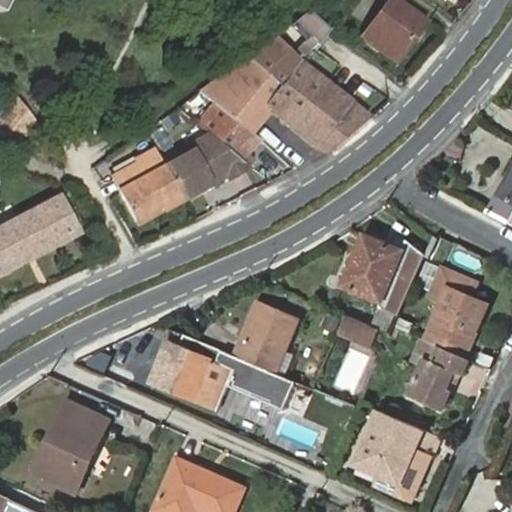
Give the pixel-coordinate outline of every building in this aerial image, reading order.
[(344,0),(326,0),(335,8),(344,0)] [(425,23),(394,0),(390,0),(363,38),(396,62),(425,23)] [(315,9),(292,22),(307,49),(330,36),(315,9)] [(301,60),(271,36),(245,54),(280,85),(301,60)] [(280,85),(245,54),(199,89),(214,102),(250,135),(271,112),(264,106),(280,85)] [(339,91),(301,60),(280,85),(264,106),(271,112),(312,148),(332,123),(323,115),(339,91)] [(370,116),(339,91),(323,115),(332,123),(312,148),(327,153),(370,116)] [(35,121),(16,98),(0,117),(0,123),(21,137),(35,121)] [(250,135),(214,102),(196,121),(211,134),(233,153),(240,159),(245,152),(240,146),(250,135)] [(211,134),(161,156),(166,165),(181,195),(228,178),(235,183),(249,167),(240,159),(233,153),(211,134)] [(166,165),(161,156),(155,145),(137,154),(139,159),(110,173),(132,219),(161,206),(162,210),(184,200),(181,195),(166,165)] [(497,192),(484,213),(506,224),(511,213),(511,167),(505,180),(509,184),(502,196),(497,192)] [(83,234),(62,193),(0,225),(0,275),(83,234)] [(377,306),(396,315),(423,255),(406,242),(401,251),(363,236),(341,286),(380,301),(377,306)] [(423,329),(464,347),(473,329),(469,328),(480,301),(465,294),(471,281),(439,268),(426,297),(438,303),(433,315),(430,314),(423,329)] [(259,302),(236,356),(274,373),(297,317),(259,302)] [(381,329),(348,314),(339,335),(373,349),(381,329)] [(167,343),(151,382),(217,409),(226,384),(283,408),(294,380),(274,373),(236,356),(183,334),(178,347),(167,343)] [(458,372),(465,357),(435,345),(421,339),(414,355),(422,358),(418,366),(406,395),(438,410),(448,387),(443,385),(450,370),(455,371),(458,372)] [(294,380),(300,383),(307,386),(321,356),(298,345),(289,366),(297,370),(294,380)] [(337,383),(353,390),(367,358),(351,351),(337,383)] [(422,358),(414,355),(411,363),(418,366),(422,358)] [(448,387),(455,371),(450,370),(443,385),(448,387)] [(347,416),(352,403),(331,395),(326,408),(347,416)] [(360,399),(336,455),(386,478),(394,460),(399,463),(406,447),(414,451),(424,429),(360,399)] [(76,426),(82,412),(65,405),(33,478),(75,496),(101,437),(76,426)] [(107,423),(82,412),(76,426),(101,437),(107,423)] [(406,447),(399,463),(407,467),(414,451),(406,447)] [(177,457),(156,507),(168,511),(196,511),(199,508),(207,511),(231,511),(244,484),(177,457)] [(0,511),(4,511),(9,502),(0,497),(0,511)]
